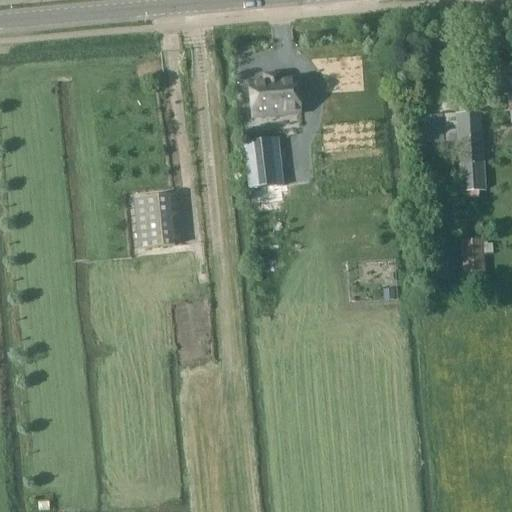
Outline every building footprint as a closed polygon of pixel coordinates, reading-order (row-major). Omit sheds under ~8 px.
[(511,62),(490,64),(492,89),(505,88),(507,112),(511,112),(511,62)] [(252,118),(299,114),(296,81),(249,85),(252,118)] [(480,115),(456,116),(458,151),(461,193),(484,191),(482,165),(480,115)] [(248,191),(280,188),(275,140),(243,143),(248,191)] [(138,249),(174,246),(169,198),(133,201),(138,249)] [(480,244),(480,238),(457,240),(461,288),(483,286),(481,253),(491,252),(491,244),(480,244)] [(183,293),(184,284),(184,278),(182,272),(179,267),(175,261),(171,258),(164,254),(160,252),(152,251),(146,252),(139,254),(132,258),(128,261),(124,267),(121,272),(119,278),(119,284),(119,290),(121,296),(123,301),(127,307),(133,311),(139,314),(143,316),(150,317),(156,317),(162,315),(168,313),(174,308),(178,303),(181,298),(183,293)]
